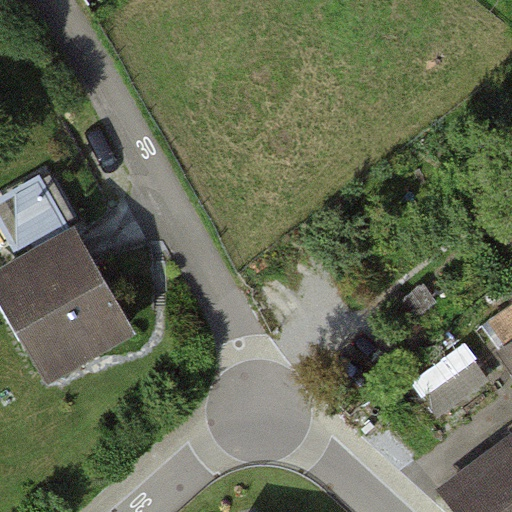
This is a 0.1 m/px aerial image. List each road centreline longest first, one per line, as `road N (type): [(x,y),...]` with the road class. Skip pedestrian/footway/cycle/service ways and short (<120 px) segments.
road 1 (residential): [(53,0),(198,251),(240,341),(260,414)]
road 2 (residential): [(260,414),(383,511)]
road 3 (residential): [(148,511),(260,414)]
